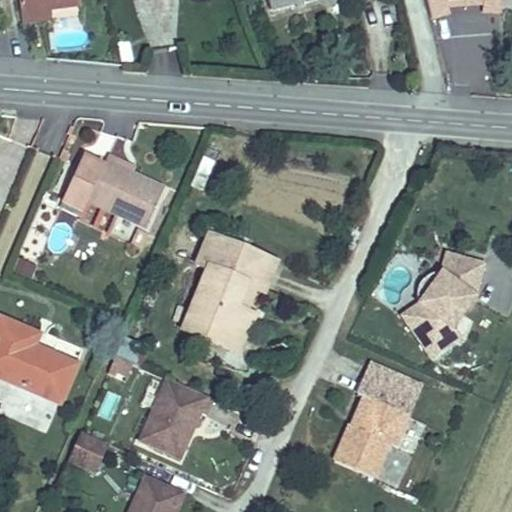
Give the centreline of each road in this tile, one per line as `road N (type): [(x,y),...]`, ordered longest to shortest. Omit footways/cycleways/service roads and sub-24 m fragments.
road 1 (tertiary): [(511,128),(0,89)]
road 2 (unknown): [(80,95),(0,312)]
